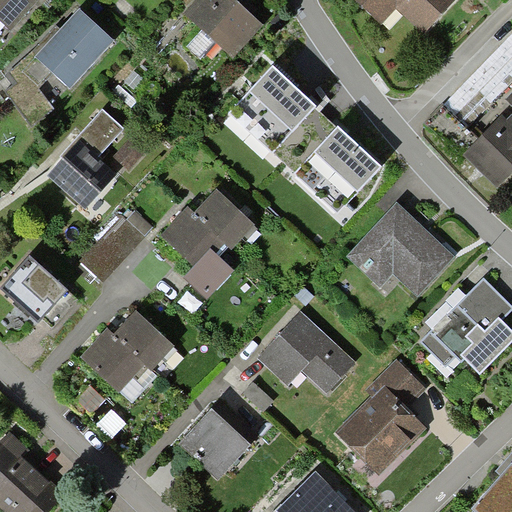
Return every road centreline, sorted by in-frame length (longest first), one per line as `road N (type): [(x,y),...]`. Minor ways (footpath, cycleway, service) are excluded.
road 1 (residential): [(0,364),(157,511)]
road 2 (residential): [(396,131),(511,11)]
road 3 (residential): [(396,131),(511,250)]
road 4 (residential): [(305,0),(396,131)]
road 5 (residential): [(412,511),(511,415)]
